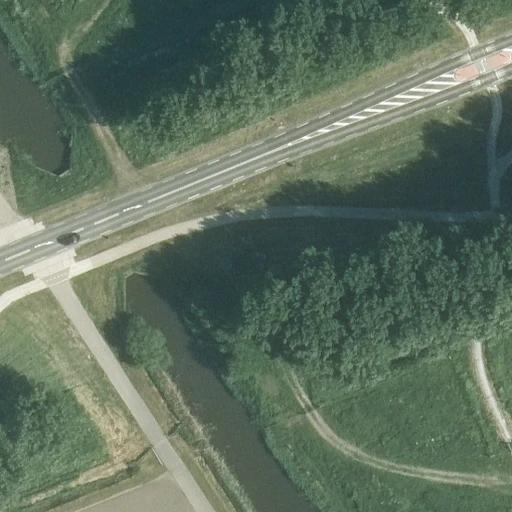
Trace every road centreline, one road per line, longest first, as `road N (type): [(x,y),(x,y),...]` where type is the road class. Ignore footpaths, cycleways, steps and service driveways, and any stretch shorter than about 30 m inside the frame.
road 1 (secondary): [(0,261),(389,105)]
road 2 (secondary): [(511,42),(451,65),(389,105)]
road 3 (secondary): [(389,105),(466,90),(511,71)]
